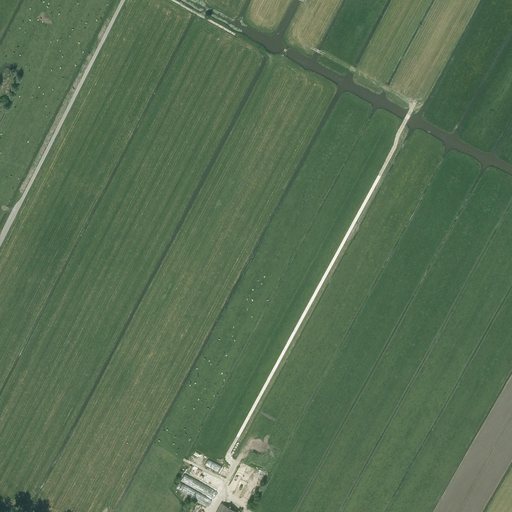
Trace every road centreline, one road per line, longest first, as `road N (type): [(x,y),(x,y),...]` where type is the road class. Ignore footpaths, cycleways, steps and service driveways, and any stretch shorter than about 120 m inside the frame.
road 1 (track): [(0,243),(121,0)]
road 2 (track): [(248,110),(273,58),(171,0)]
